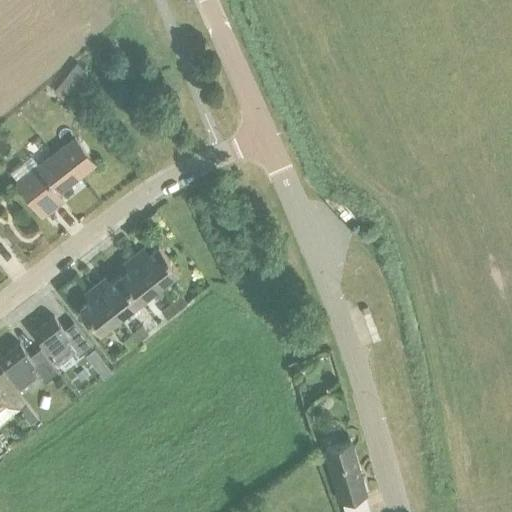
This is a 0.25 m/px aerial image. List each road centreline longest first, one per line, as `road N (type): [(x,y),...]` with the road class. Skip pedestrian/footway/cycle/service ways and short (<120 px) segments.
road 1 (tertiary): [(401,511),(353,344),(264,130)]
road 2 (residential): [(0,317),(161,185),(264,130)]
road 3 (tertiary): [(264,130),(206,0)]
